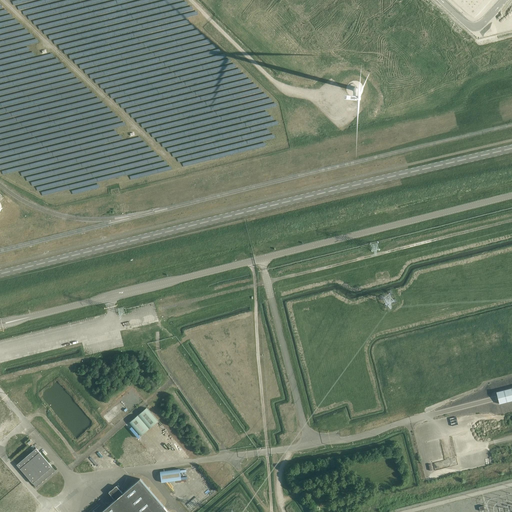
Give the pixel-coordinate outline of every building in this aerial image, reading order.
[(485,0),(465,0),(463,2),(474,12),(485,0)] [(511,400),(511,388),(496,392),(499,404),(511,400)] [(117,398),(101,413),(108,421),(116,413),(117,414),(125,407),(117,398)] [(129,423),(141,436),(158,421),(146,408),(129,423)] [(498,446),(482,448),(483,455),(499,452),(498,446)] [(36,487),(55,471),(52,467),(36,448),(17,465),(36,487)] [(87,458),(95,467),(104,459),(96,450),(87,458)] [(160,471),(161,482),(181,479),(180,469),(160,471)] [(211,492),(217,487),(207,475),(201,480),(211,492)] [(303,478),(296,482),(299,488),(306,484),(303,478)] [(168,511),(140,479),(123,493),(116,486),(109,492),(115,500),(106,507),(101,501),(88,511),(168,511)] [(0,511),(9,511),(10,511),(24,511),(25,510),(22,508),(16,511),(12,506),(9,509),(5,511),(12,504),(11,502),(6,507),(3,507),(0,509),(0,511)]
